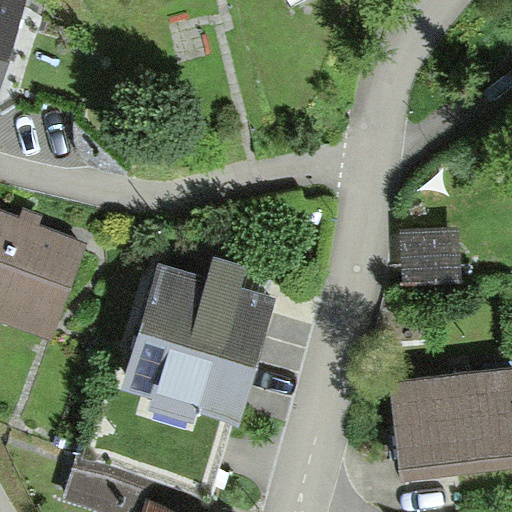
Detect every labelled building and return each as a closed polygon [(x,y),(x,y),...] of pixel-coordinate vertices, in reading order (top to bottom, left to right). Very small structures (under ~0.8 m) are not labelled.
[(0,0),(0,41),(10,3),(0,0)] [(0,330),(39,343),(69,253),(0,230),(0,330)] [(161,280),(120,403),(217,436),(259,312),(161,280)] [(385,390),(393,466),(510,455),(503,379),(385,390)] [(119,511),(125,493),(62,474),(53,506),(72,511),(119,511)]
